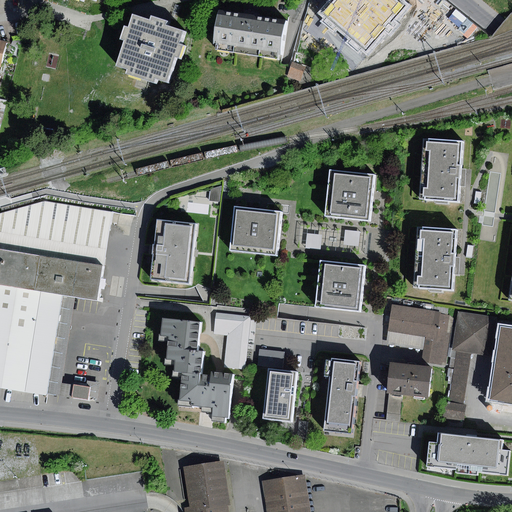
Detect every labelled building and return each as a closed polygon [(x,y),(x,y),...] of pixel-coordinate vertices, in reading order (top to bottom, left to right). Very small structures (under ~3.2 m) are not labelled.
[(399,0),(333,0),(322,13),(366,51),(406,6),(399,0)] [(464,11),(439,19),(437,12),(426,2),(421,4),(414,12),(398,17),(381,36),(408,59),(419,46),(426,51),(446,28),(452,34),(455,41),(479,33),(477,27),(466,18),(464,11)] [(286,22),(220,12),(215,43),(218,44),(217,51),(279,60),(280,53),(282,54),(286,22)] [(128,42),(119,68),(129,71),(128,75),(157,85),(158,81),(168,85),(177,58),(182,60),(186,47),(182,45),(186,33),(168,27),(169,23),(154,18),(152,22),(136,17),(131,30),(127,29),(123,41),(128,42)] [(292,62),(287,77),(301,81),(305,67),(292,62)] [(461,177),(463,142),(424,139),(420,199),(435,200),(435,203),(448,204),(448,202),(459,202),(461,177)] [(375,176),(331,171),(326,217),(370,221),(373,194),(375,176)] [(221,186),(211,190),(210,201),(220,202),(221,186)] [(0,213),(0,231),(107,249),(113,212),(45,202),(0,213)] [(188,203),(187,212),(208,214),(209,205),(188,203)] [(282,214),(236,209),(231,252),(277,257),(282,214)] [(156,251),(153,280),(192,284),(195,253),(198,224),(159,220),(156,251)] [(457,230),(418,227),(413,288),(429,289),(429,292),(442,292),(442,289),(453,290),(454,265),(457,230)] [(360,232),(345,230),(344,245),(359,246),(360,232)] [(107,249),(0,231),(0,286),(62,297),(75,299),(98,302),(107,249)] [(322,235),(308,234),(306,248),(321,250),(322,235)] [(366,266),(323,261),(317,306),(361,311),(364,285),(366,266)] [(0,389),(46,397),(62,297),(0,286),(0,389)] [(62,297),(46,397),(59,399),(75,299),(62,297)] [(450,315),(394,306),(390,329),(427,336),(425,350),(423,360),(441,363),(441,361),(447,362),(454,319),(450,315)] [(496,318),(458,312),(452,351),(458,352),(472,354),(491,356),(496,318)] [(251,318),(217,314),(215,334),(226,335),(222,367),(245,369),(251,318)] [(202,323),(162,318),(160,337),(170,338),(167,359),(177,360),(175,372),(185,374),(182,400),(193,401),(192,407),(214,409),(213,417),(228,418),(233,376),(203,373),(205,353),(199,352),(202,323)] [(511,402),(511,328),(501,327),(491,400),(511,402)] [(427,336),(390,329),(388,344),(425,350),(427,336)] [(260,350),(258,365),(283,368),(285,352),(260,350)] [(450,402),(464,405),(472,354),(458,352),(450,402)] [(360,362),(334,359),(326,431),(352,434),(357,390),(360,362)] [(433,367),(391,363),(388,393),(389,393),(403,395),(429,398),(433,367)] [(269,371),(264,420),(292,423),(297,374),(269,371)] [(91,388),(74,385),(72,398),(90,400),(91,388)] [(403,395),(389,393),(386,419),(400,421),(403,395)] [(450,404),(445,403),(443,416),(464,419),(467,405),(464,405),(450,402),(450,404)] [(479,472),(507,475),(510,451),(502,451),(503,441),(472,438),(440,434),(439,445),(430,444),(427,467),(456,470),(456,473),(479,476),(479,472)] [(84,466),(86,480),(143,472),(141,458),(84,466)] [(223,461),(183,467),(189,507),(184,508),(185,511),(228,511),(228,505),(230,505),(223,461)] [(313,511),(309,478),(263,483),(267,511),(313,511)]
